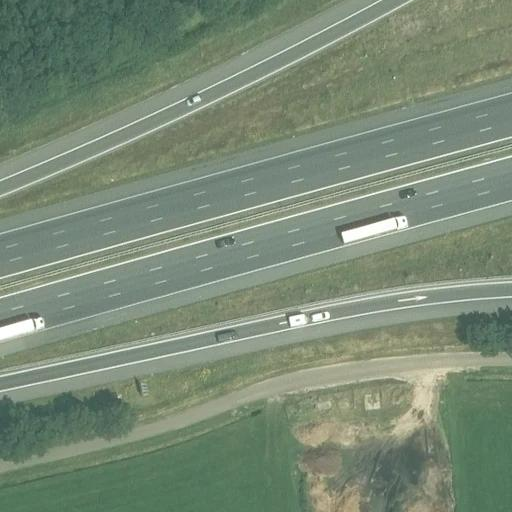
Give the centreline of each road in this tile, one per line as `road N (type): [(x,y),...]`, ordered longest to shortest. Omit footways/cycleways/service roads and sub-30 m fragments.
road 1 (motorway): [(511,116),(0,258)]
road 2 (motorway): [(0,321),(511,179)]
road 3 (unclassified): [(511,360),(300,380),(171,424),(0,466)]
road 4 (motorway): [(0,384),(336,313),(511,290)]
road 5 (motorway): [(394,0),(193,103),(0,187)]
